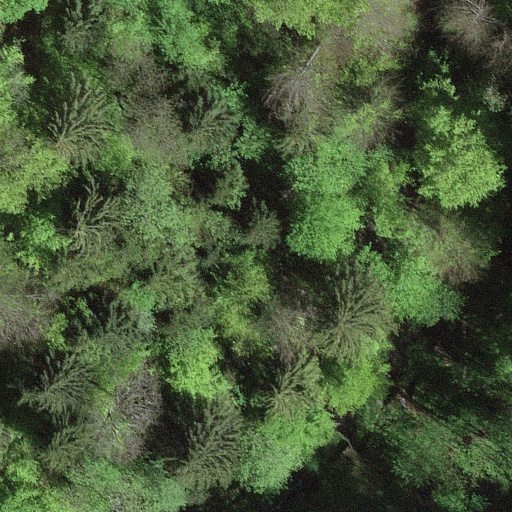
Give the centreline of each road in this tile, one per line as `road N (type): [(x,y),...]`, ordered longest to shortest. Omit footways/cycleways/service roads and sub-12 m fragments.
road 1 (track): [(439,0),(420,144),(358,259),(178,445),(174,483),(184,511)]
road 2 (track): [(420,144),(329,91),(241,0)]
